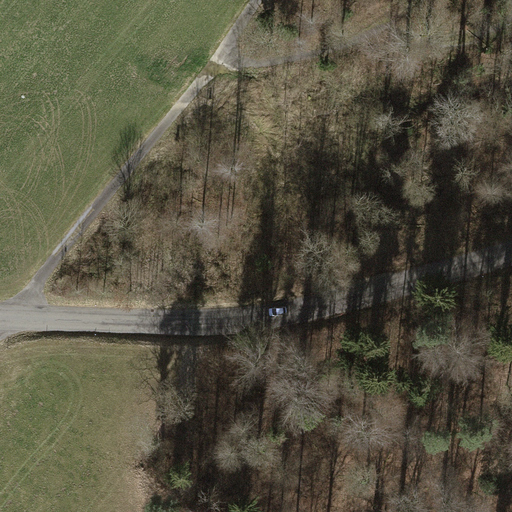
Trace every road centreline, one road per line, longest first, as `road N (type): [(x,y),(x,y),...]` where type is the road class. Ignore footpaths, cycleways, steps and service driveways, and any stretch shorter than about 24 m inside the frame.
road 1 (tertiary): [(511,253),(254,318),(0,317)]
road 2 (track): [(0,324),(212,67)]
road 3 (track): [(212,67),(290,58),(358,38),(488,30)]
